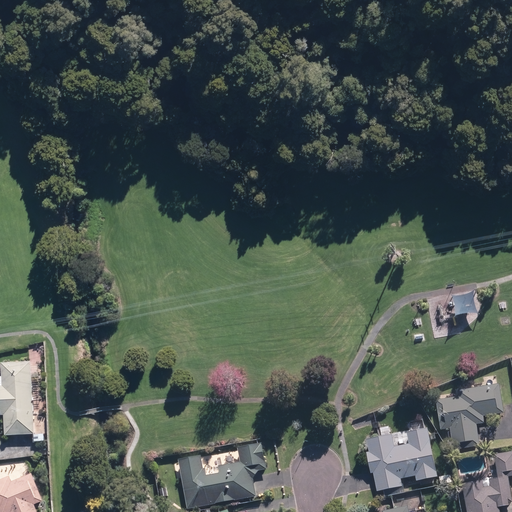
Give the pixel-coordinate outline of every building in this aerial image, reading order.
[(45,417),(35,417),(35,377),(39,377),(39,363),(1,363),(1,375),(0,375),(0,388),(2,388),(2,415),(4,415),(5,435),(34,435),(34,441),(45,441),(45,417)] [(462,396),(436,400),(440,429),(449,428),(452,450),(480,446),(476,424),(484,423),(483,416),(505,413),(500,382),(461,388),(462,396)] [(438,476),(428,426),(368,438),(371,451),(367,452),(371,473),(373,472),(377,490),(403,485),(401,478),(416,475),(417,480),(438,476)] [(254,478),(260,470),(268,468),(263,442),(238,446),(240,460),(218,464),(220,472),(207,475),(203,455),(178,460),(187,509),(257,497),(254,478)] [(484,481),(462,484),(466,511),(499,511),(498,506),(511,504),(511,495),(509,477),(511,476),(511,450),(494,453),(497,471),(482,473),(484,481)] [(13,474),(0,479),(0,511),(38,511),(35,503),(43,500),(32,472),(15,479),(13,474)] [(438,477),(439,486),(454,483),(452,474),(438,477)]
